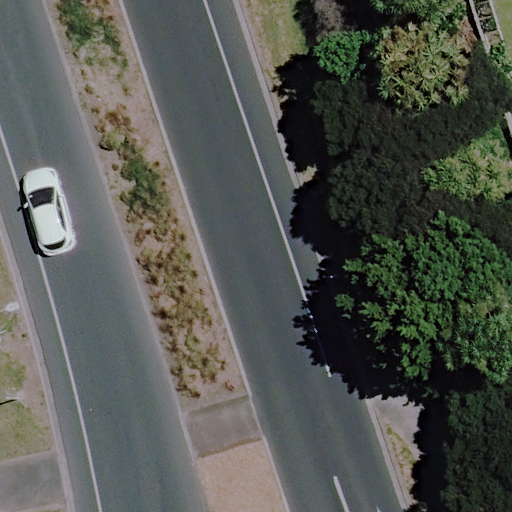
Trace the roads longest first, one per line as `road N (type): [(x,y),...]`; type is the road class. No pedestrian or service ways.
road 1 (secondary): [(174,0),(347,511)]
road 2 (secondary): [(146,511),(136,454),(0,26)]
